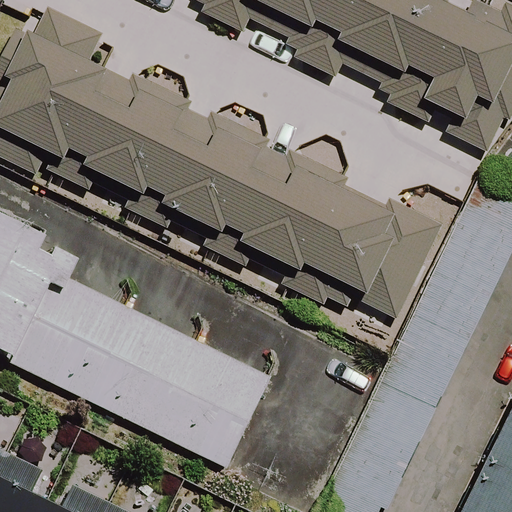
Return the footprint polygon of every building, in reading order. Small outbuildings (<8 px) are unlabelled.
[(224,0),(418,88),(410,106),(459,128),(467,110),(511,130),(511,26),(454,0),(224,0)] [(98,46),(38,16),(24,45),(0,34),(0,135),(2,136),(289,278),(389,327),(433,237),(87,67),(98,46)] [(383,511),(511,244),(459,219),(320,511),(383,511)] [(72,284),(83,264),(0,221),(0,363),(222,477),(269,384),(72,284)] [(511,511),(511,397),(478,468),(456,511),(511,511)] [(151,511),(0,440),(0,511),(151,511)]
